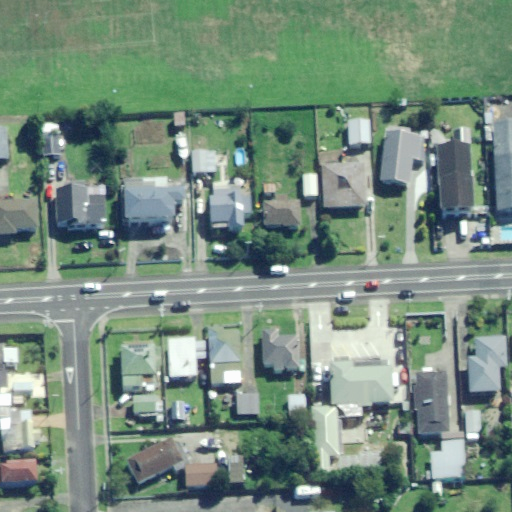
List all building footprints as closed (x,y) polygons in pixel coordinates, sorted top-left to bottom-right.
[(213,116),(205,116),(206,138),(214,137),(213,116)] [(184,131),(183,119),(172,120),(174,132),(184,131)] [(369,150),(369,126),(347,126),(348,151),(369,150)] [(511,218),(511,128),(485,130),(485,146),(492,146),(496,219),(511,218)] [(58,161),(58,140),(40,141),(41,162),(58,161)] [(423,144),(384,140),(379,188),(408,191),(410,165),(421,166),(423,144)] [(471,221),(468,151),(430,153),(430,171),(437,170),(439,222),(471,221)] [(214,156),(191,156),(191,178),(214,177),(214,156)] [(362,163),(349,164),(350,170),(320,172),(323,214),(364,212),(362,163)] [(316,202),(315,181),(302,181),(303,202),(316,202)] [(120,196),(120,230),(172,229),(172,213),(182,213),(182,200),(166,200),(166,183),(142,183),(142,195),(120,196)] [(85,188),(66,189),(66,196),(54,197),(56,233),(104,231),(103,212),(86,213),(85,188)] [(264,188),(264,199),(275,199),(275,188),(264,188)] [(240,203),(240,195),(209,196),(209,235),(242,235),(242,220),(249,220),(249,203),(240,203)] [(35,235),(34,207),(0,207),(0,241),(15,241),(14,235),(35,235)] [(299,232),(299,208),(263,208),(262,232),(299,232)] [(238,336),(208,336),(209,389),(239,389),(238,336)] [(277,343),(277,336),(260,337),(261,371),(272,371),(272,376),(298,375),(296,343),(277,343)] [(505,373),(504,344),(473,345),(474,365),(466,366),(468,399),(498,398),(497,374),(505,373)] [(204,346),(167,347),(168,383),(195,382),(194,364),(205,364),(204,346)] [(42,347),(29,347),(29,361),(42,361),(42,347)] [(160,372),(159,354),(120,355),(121,394),(141,393),(141,384),(154,383),(153,372),(160,372)] [(350,375),(350,369),(330,370),(331,411),(356,411),(356,414),(372,414),(372,410),(391,409),(390,374),(350,375)] [(447,438),(445,378),(413,379),(414,416),(416,416),(417,439),(447,438)] [(31,397),(0,397),(0,408),(31,408),(31,397)] [(257,420),(257,400),(236,400),(236,420),(257,420)] [(163,403),(132,401),(131,418),(162,420),(163,403)] [(305,421),(304,401),(288,401),(288,421),(305,421)] [(8,416),(8,410),(0,411),(0,432),(2,456),(33,454),(32,447),(39,446),(39,435),(31,436),(30,415),(8,416)] [(337,460),(335,415),(311,415),(314,481),(328,480),(327,461),(337,460)] [(480,443),(478,417),(465,417),(466,444),(480,443)] [(183,467),(172,444),(125,466),(136,490),(183,467)] [(462,448),(441,448),(441,457),(430,457),(431,484),(463,483),(462,448)] [(0,489),(35,489),(35,466),(4,467),(4,472),(0,472),(0,489)] [(216,482),(215,471),(184,473),(185,493),(222,491),(221,481),(216,482)]
